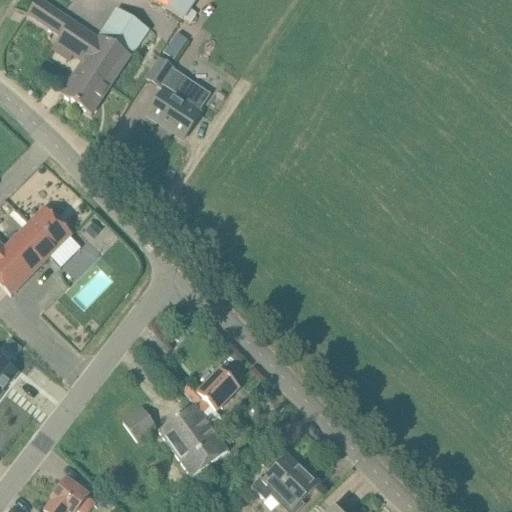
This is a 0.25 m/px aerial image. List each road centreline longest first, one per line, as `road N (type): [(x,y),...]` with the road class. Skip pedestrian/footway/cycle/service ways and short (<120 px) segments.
road 1 (tertiary): [(416,511),(171,271)]
road 2 (unclassified): [(0,497),(171,271)]
road 3 (tertiary): [(171,271),(0,93)]
